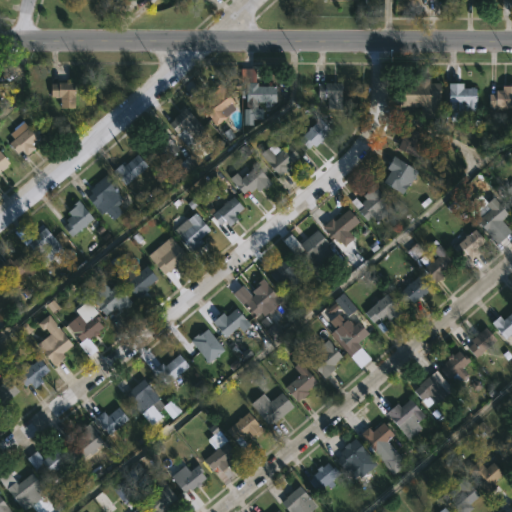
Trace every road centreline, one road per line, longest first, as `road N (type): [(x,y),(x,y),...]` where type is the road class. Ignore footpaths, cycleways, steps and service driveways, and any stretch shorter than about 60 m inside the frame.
road 1 (residential): [(380,43),(378,115),(358,156),(0,453)]
road 2 (tertiary): [(511,43),(0,41)]
road 3 (residential): [(511,263),(215,511)]
road 4 (residential): [(0,218),(252,0)]
